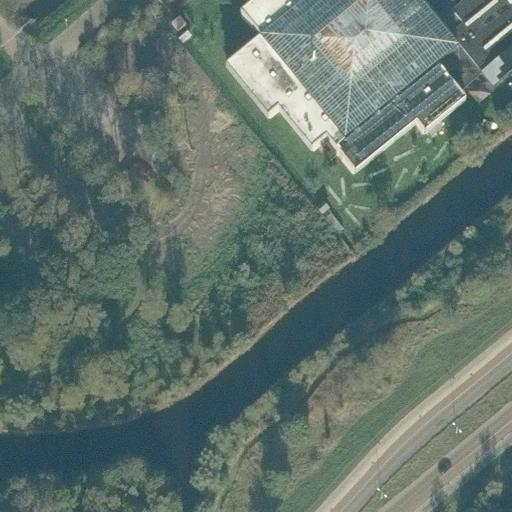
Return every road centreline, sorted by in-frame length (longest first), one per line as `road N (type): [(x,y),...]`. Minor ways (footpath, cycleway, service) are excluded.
road 1 (secondary): [(511,361),(355,511)]
road 2 (secondary): [(397,511),(511,410)]
road 3 (unclassified): [(0,98),(116,0)]
